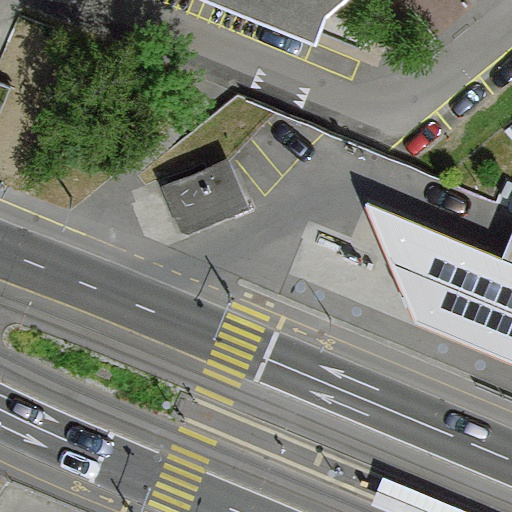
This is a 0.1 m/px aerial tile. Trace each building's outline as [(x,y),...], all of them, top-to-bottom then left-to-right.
[(258,0),(330,29),(341,0),(258,0)] [(0,119),(14,86),(0,80),(0,119)] [(245,213),(223,161),(158,189),(180,240),(245,213)] [(491,248),(354,192),(381,265),(399,313),(511,359),(511,200),(509,208),(491,248)] [(373,505),(389,511),(467,511),(384,478),(373,505)]
